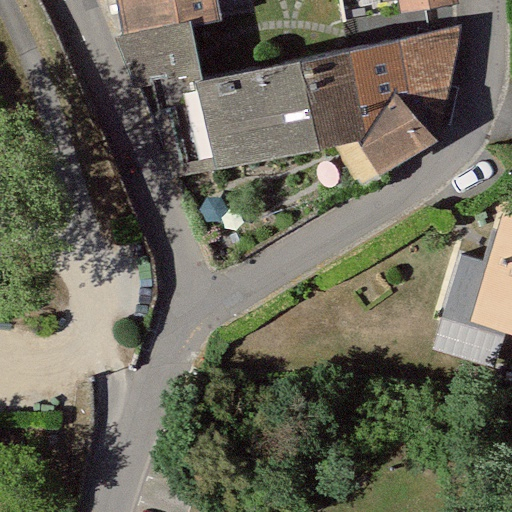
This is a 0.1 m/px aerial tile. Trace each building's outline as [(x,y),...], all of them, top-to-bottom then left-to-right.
[(118,0),(124,31),(189,16),(190,22),(217,19),(213,0),(118,0)] [(455,0),(396,0),(398,12),(456,1),(455,0)] [(194,78),(199,77),(190,22),(189,16),(124,31),(111,34),(113,42),(125,60),(131,84),(152,79),(157,107),(171,173),(213,164),(194,78)] [(460,21),(296,55),(315,143),(355,134),(376,170),(434,134),(460,21)] [(315,143),(296,55),(199,77),(194,78),(213,164),(315,143)] [(511,216),(500,213),(469,320),(511,332),(511,216)]
